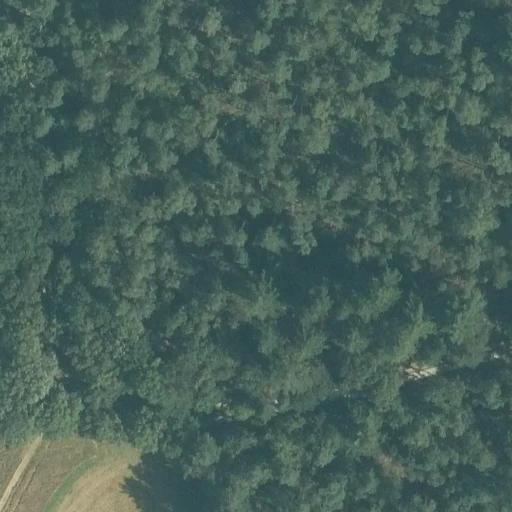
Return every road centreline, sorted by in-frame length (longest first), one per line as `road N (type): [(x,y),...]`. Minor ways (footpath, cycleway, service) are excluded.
road 1 (track): [(0,379),(232,404),(294,397),(511,340)]
road 2 (track): [(54,406),(23,0)]
